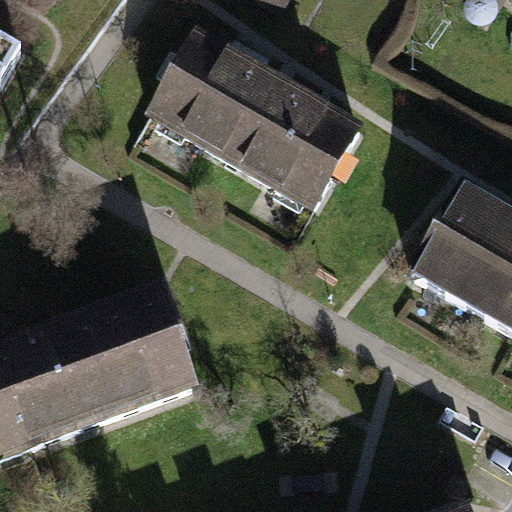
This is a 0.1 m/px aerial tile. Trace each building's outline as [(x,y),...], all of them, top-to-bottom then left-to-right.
[(249,0),(282,19),(292,0),(249,0)] [(366,131),(196,35),(145,124),(315,220),(366,131)] [(0,87),(17,57),(0,47),(0,87)] [(511,218),(466,193),(414,285),(511,340),(511,218)] [(161,290),(0,348),(0,470),(200,397),(161,290)]
